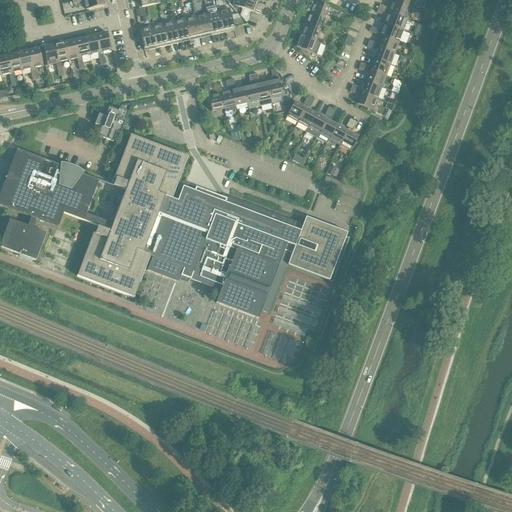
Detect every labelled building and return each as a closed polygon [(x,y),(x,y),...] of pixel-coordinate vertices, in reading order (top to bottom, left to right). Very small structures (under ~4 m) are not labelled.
[(104,6),(102,0),(77,0),(78,3),(84,2),(86,10),(104,6)] [(161,4),(159,0),(136,0),(137,2),(140,1),(141,7),(138,8),(139,9),(161,4)] [(253,8),(255,2),(258,3),(251,0),(234,0),(233,6),(254,14),(256,9),(253,8)] [(324,20),(328,8),(313,2),(309,14),(324,20)] [(402,19),(407,7),(392,2),(387,13),(402,19)] [(234,31),(229,9),(219,11),(219,8),(216,9),(222,34),(227,33),(226,30),(232,29),(233,31),(234,31)] [(222,34),(216,9),(215,9),(215,12),(206,14),(211,36),(216,35),(215,33),(221,31),(222,34)] [(211,36),(206,14),(197,16),(196,13),(194,14),(200,39),(204,38),(204,35),(210,34),(211,36)] [(398,30),(402,19),(387,13),(383,24),(398,30)] [(200,39),(194,14),(192,14),(193,17),(184,19),(189,41),(193,40),(193,38),(199,36),(199,39),(200,39)] [(320,31),(324,20),(309,14),(304,25),(320,31)] [(189,41),(184,19),(175,21),(174,18),(172,19),(178,44),(182,43),(182,40),(188,39),(188,41),(189,41)] [(178,44),(172,19),(170,19),(171,22),(162,24),(167,46),(171,45),(170,43),(177,41),(177,44),(178,44)] [(167,46),(162,24),(153,26),(152,23),(150,24),(156,49),(160,48),(159,45),(166,44),(166,47),(167,46)] [(156,49),(150,24),(148,24),(148,27),(139,29),(144,52),(149,50),(148,48),(154,47),(155,49),(156,49)] [(394,41),(398,30),(383,24),(379,36),(383,37),(394,41)] [(315,42),(320,31),(304,25),(300,36),(315,42)] [(111,51),(107,33),(96,36),(100,54),(97,54),(99,60),(104,59),(102,53),(111,51)] [(100,54),(96,36),(85,38),(89,56),(97,54),(100,54)] [(315,42),(300,36),(296,48),(316,56),(320,44),(315,42)] [(394,54),(398,43),(394,41),(383,37),(379,48),(394,54)] [(89,56),(85,38),(75,40),(79,58),(76,59),(78,65),(83,64),(81,58),(89,56)] [(79,58),(75,40),(64,43),(68,61),(76,59),(79,58)] [(68,61),(64,43),(53,45),(58,63),(55,64),(57,70),(61,69),(60,63),(68,61)] [(58,63),(53,45),(43,48),(47,66),(55,64),(58,63)] [(390,65),(394,54),(379,48),(375,60),(390,65)] [(43,67),(39,49),(28,51),(32,69),(29,70),(31,76),(36,74),(34,69),(43,67)] [(32,69),(28,51),(17,53),(21,72),(29,70),(32,69)] [(21,72),(17,53),(7,56),(11,74),(8,74),(10,80),(15,79),(13,73),(21,72)] [(11,74),(7,56),(0,57),(0,74),(0,76),(8,74),(11,74)] [(385,77),(390,65),(375,60),(370,71),(385,77)] [(381,88),(385,77),(370,71),(366,82),(381,88)] [(282,96),(279,80),(266,83),(270,99),(282,96)] [(377,99),(381,88),(366,82),(362,93),(377,99)] [(270,99),(266,83),(255,85),(258,101),(260,107),(271,105),(270,99)] [(258,101),(255,85),(243,88),(247,104),(258,101)] [(247,104),(243,88),(231,91),(235,107),(247,104)] [(235,107),(231,91),(220,93),(223,109),(235,107)] [(223,109),(220,93),(207,96),(211,112),(223,109)] [(372,111),(377,99),(362,93),(357,105),(372,111)] [(297,123),(305,108),(294,102),(286,117),(297,123)] [(120,135),(128,113),(119,109),(118,112),(108,108),(107,113),(105,112),(101,113),(101,115),(98,114),(94,125),(101,127),(98,136),(112,142),(116,133),(120,135)] [(308,128),(315,114),(305,108),(297,123),(308,128)] [(316,139),(326,120),(315,114),(308,128),(305,133),(316,139)] [(326,144),(336,126),(326,120),(316,139),(326,144)] [(339,146),(347,131),(336,126),(326,144),(329,140),(339,146)] [(350,152),(358,137),(347,131),(339,146),(350,152)] [(347,234),(305,218),(302,225),(227,196),(219,217),(171,199),(187,157),(130,136),(114,179),(116,179),(113,186),(125,191),(112,225),(86,214),(98,181),(82,175),(83,173),(80,170),(76,168),(72,167),(68,165),(64,164),(60,164),(60,166),(57,165),(49,185),(37,181),(45,161),(16,150),(16,151),(18,151),(2,206),(0,205),(0,206),(31,218),(27,227),(9,220),(0,244),(0,247),(35,261),(46,234),(32,229),(36,220),(57,228),(63,214),(97,227),(95,234),(93,234),(77,277),(134,298),(150,256),(152,257),(147,271),(178,283),(181,276),(220,291),(215,304),(258,320),(261,311),(269,314),(287,266),(329,281),(332,273),(335,275),(348,239),(345,238),(347,234)] [(350,222),(361,191),(325,177),(321,188),(339,194),(331,215),(350,222)]
